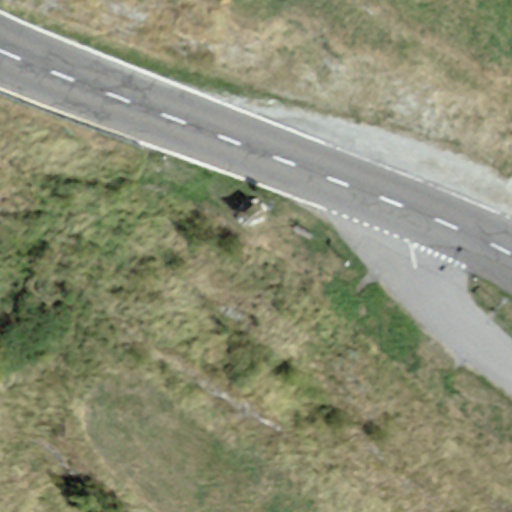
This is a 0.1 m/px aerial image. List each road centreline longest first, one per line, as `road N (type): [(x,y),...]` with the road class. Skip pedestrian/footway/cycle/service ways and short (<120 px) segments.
road 1 (tertiary): [(422,213),(0,50)]
road 2 (unclassified): [(422,213),(416,255),(427,294),(511,366)]
